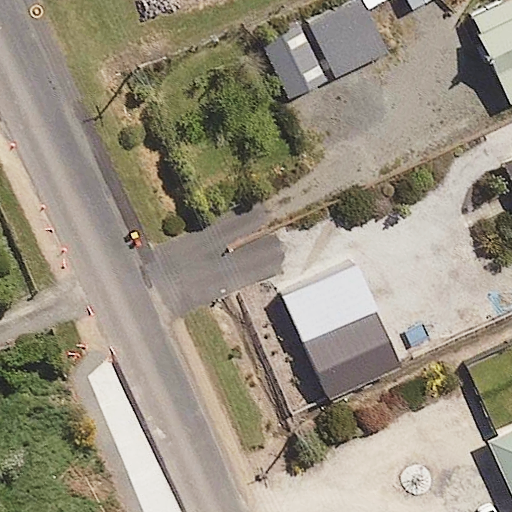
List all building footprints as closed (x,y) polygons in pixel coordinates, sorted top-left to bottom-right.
[(380,49),(357,0),(350,0),(304,21),(327,73),(380,49)] [(511,94),(511,0),(501,0),(462,19),(501,100),(511,94)] [(319,79),(294,28),(258,45),(283,96),(319,79)] [(511,155),(498,161),(511,192),(511,155)] [(390,365),(364,311),(296,343),(321,397),(390,365)] [(511,429),(483,442),(511,507),(511,429)]
